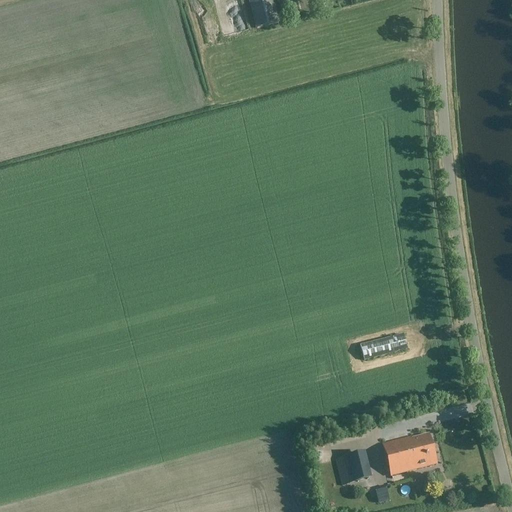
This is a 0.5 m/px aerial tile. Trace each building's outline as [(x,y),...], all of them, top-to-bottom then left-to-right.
[(249,0),(257,29),(278,23),(272,0),(249,0)] [(402,335),(360,347),(364,361),(406,350),(402,335)] [(390,476),(436,465),(428,436),(411,440),(410,438),(382,445),(390,476)] [(335,460),(342,487),(371,479),(364,452),(335,460)] [(374,490),(378,504),(389,501),(385,487),(374,490)]
